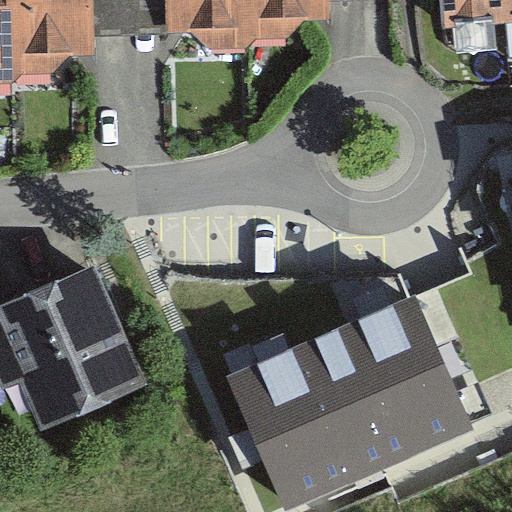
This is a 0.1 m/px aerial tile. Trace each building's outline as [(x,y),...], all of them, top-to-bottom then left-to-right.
[(0,0),(0,60),(15,61),(14,51),(92,49),(90,0),(0,0)] [(170,0),(171,29),(250,27),(250,17),(327,15),(326,0),(170,0)] [(511,0),(442,0),(444,22),(511,16),(511,0)] [(89,270),(0,309),(0,362),(14,395),(32,387),(43,409),(133,369),(89,270)] [(232,379),(287,500),(471,426),(414,301),(232,379)]
